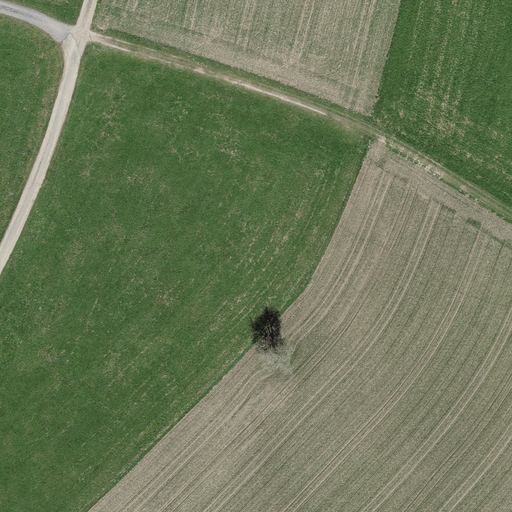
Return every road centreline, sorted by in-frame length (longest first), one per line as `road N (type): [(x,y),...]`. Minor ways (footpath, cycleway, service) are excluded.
road 1 (track): [(511,204),(318,99),(0,0)]
road 2 (track): [(87,0),(0,290)]
